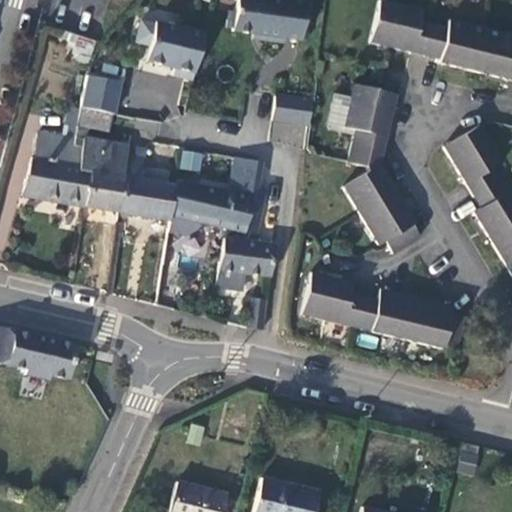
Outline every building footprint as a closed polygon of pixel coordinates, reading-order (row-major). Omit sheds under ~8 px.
[(285,41),(303,45),(311,3),(295,0),(240,0),(238,13),(232,12),(229,28),(235,29),(234,32),(265,38),(264,43),(284,46),(285,41)] [(511,80),(511,39),(446,23),(444,30),(420,24),(422,15),(379,4),(368,45),(433,61),(439,66),(504,83),(511,80)] [(134,63),(156,68),(191,76),(200,36),(163,28),(143,23),(134,63)] [(91,76),(84,109),(110,113),(116,114),(123,82),(91,76)] [(378,168),(395,98),(378,92),(353,86),(342,131),(352,134),(345,165),(363,170),(366,175),(341,191),(374,247),(382,242),(387,249),(389,255),(417,240),(410,228),(413,227),(378,168)] [(272,120),(306,126),(309,101),(277,96),(272,120)] [(110,113),(84,109),(82,126),(105,130),(110,113)] [(511,194),(510,192),(506,195),(490,169),(501,162),(480,127),(442,149),(478,210),(472,214),(511,281),(511,194)] [(18,199),(77,211),(83,179),(70,176),(76,151),(56,147),(56,142),(31,136),(18,199)] [(182,148),(177,166),(198,172),(203,154),(182,148)] [(124,152),(103,149),(102,156),(122,160),(124,152)] [(77,211),(111,219),(119,179),(98,173),(102,156),(76,151),(70,176),(83,179),(77,211)] [(116,219),(167,229),(175,190),(166,188),(169,175),(141,169),(143,156),(124,152),(122,160),(119,179),(124,180),(116,219)] [(122,160),(102,156),(98,173),(119,179),(122,160)] [(235,161),(230,194),(251,198),(259,200),(263,166),(235,161)] [(111,219),(116,219),(124,180),(119,179),(111,219)] [(197,224),(219,229),(243,234),(251,198),(230,194),(176,183),(175,190),(167,229),(166,235),(184,239),(195,235),(197,224)] [(259,200),(251,198),(243,234),(254,236),(259,238),(267,201),(259,200)] [(75,224),(109,231),(111,219),(77,211),(75,224)] [(255,249),(220,242),(210,283),(239,288),(242,275),(269,281),(275,253),(255,249)] [(443,349),(456,352),(464,321),(448,317),(450,309),(377,292),(374,302),(347,296),(350,285),(309,275),(299,318),(439,351),(443,349)] [(250,297),(246,328),(262,331),(267,299),(250,297)] [(76,349),(0,331),(0,367),(26,373),(24,378),(48,384),(49,379),(67,383),(76,349)] [(462,444),(457,472),(474,475),(479,447),(462,444)] [(313,511),(318,494),(257,481),(250,511),(313,511)] [(221,511),(225,497),(173,485),(166,511),(221,511)]
